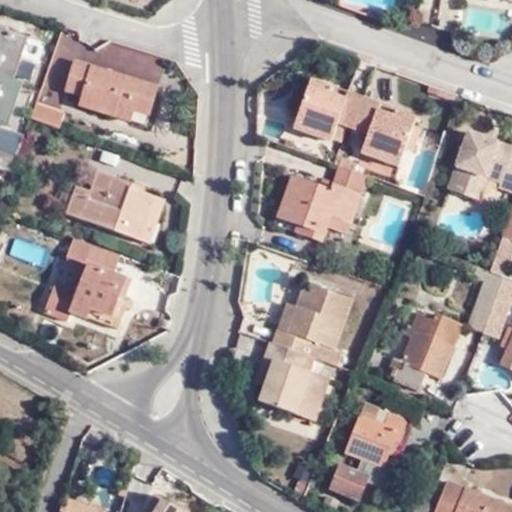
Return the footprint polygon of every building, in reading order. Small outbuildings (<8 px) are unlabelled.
[(0,127),(6,129),(21,85),(11,82),(26,40),(0,31),(0,127)] [(133,112),(148,117),(157,88),(73,61),(64,92),(81,98),(79,107),(130,123),(133,112)] [(385,152),(405,160),(409,150),(420,120),(399,111),(396,117),(382,111),(384,105),(386,102),(354,89),(352,93),(350,99),(335,93),(337,87),(316,79),(302,120),(322,128),(319,135),(336,141),(337,139),(342,123),(373,135),(366,153),(383,160),(385,152)] [(352,93),(337,87),(335,93),(350,99),(352,93)] [(465,97),(446,90),(443,97),(462,104),(465,97)] [(399,111),(384,105),(382,111),(396,117),(399,111)] [(65,117),(37,107),(31,121),(60,131),(65,117)] [(144,127),(148,117),(133,112),(130,123),(144,127)] [(299,127),(319,135),(322,128),(302,120),(299,127)] [(342,123),(337,139),(347,143),(353,127),(342,123)] [(427,131),(418,127),(409,150),(419,153),(427,131)] [(0,166),(13,171),(23,143),(0,134),(0,166)] [(511,149),(469,134),(449,189),(479,200),(487,179),(502,184),(500,189),(511,193),(511,155),(511,152),(511,149)] [(289,145),(298,148),(301,141),(292,138),(289,145)] [(402,167),(405,160),(385,152),(383,160),(402,167)] [(347,160),(344,166),(358,172),(360,165),(347,160)] [(307,226),(303,235),(321,242),(327,228),(331,217),(352,224),(370,177),(358,172),(344,166),(342,166),(331,190),(293,177),(278,216),(298,223),(307,226)] [(141,242),(156,200),(130,190),(131,185),(98,173),(90,193),(77,188),(67,216),(141,242)] [(164,203),(156,200),(141,242),(148,245),(164,203)] [(346,235),(352,224),(331,217),(327,228),(346,235)] [(295,231),(303,235),(307,226),(298,223),(295,231)] [(428,249),(433,236),(418,231),(414,244),(428,249)] [(114,268),(118,255),(120,250),(75,233),(68,252),(87,259),(77,285),(69,282),(56,277),(44,307),(68,316),(71,308),(88,314),(88,313),(92,305),(117,314),(132,275),(114,268)] [(87,259),(68,252),(66,257),(77,261),(69,282),(77,285),(87,259)] [(503,278),(494,274),(471,266),(468,276),(486,283),(477,306),(492,311),(503,278)] [(511,280),(503,278),(492,311),(485,330),(501,336),(511,305),(511,280)] [(272,362),(264,389),(258,404),(294,416),(313,423),(327,382),(309,376),(301,372),(306,357),(330,367),(352,303),(306,286),(297,310),(288,334),(279,332),(273,345),(270,345),(265,360),(272,362)] [(117,314),(92,305),(88,313),(118,324),(121,316),(117,314)] [(485,330),(492,311),(477,306),(467,334),(482,341),(485,330)] [(288,308),(279,332),(288,334),(297,310),(288,308)] [(445,342),(452,326),(433,317),(430,324),(414,318),(407,333),(404,332),(401,340),(405,341),(395,364),(397,365),(422,376),(435,381),(447,351),(436,346),(439,339),(445,342)] [(457,328),(452,326),(445,342),(451,345),(457,328)] [(511,330),(504,349),(509,351),(503,366),(511,369),(511,330)] [(389,362),(392,363),(395,364),(405,341),(401,340),(400,339),(389,362)] [(448,350),(451,345),(445,342),(439,339),(436,346),(447,351),(448,350)] [(335,352),(330,367),(338,369),(343,355),(335,352)] [(256,386),(264,389),(272,362),(265,360),(256,386)] [(392,376),(397,365),(395,364),(392,363),(387,374),(392,376)] [(415,392),(422,376),(397,365),(392,376),(390,381),(415,392)] [(420,429),(429,407),(398,394),(383,428),(376,425),(380,414),(366,408),(362,417),(361,419),(345,455),(360,461),(355,473),(339,467),(329,491),(357,504),(365,485),(382,492),(390,474),(382,471),(388,457),(392,449),(401,452),(412,425),(420,429)] [(396,459),(401,452),(392,449),(388,457),(396,459)] [(153,472),(132,465),(130,473),(151,479),(153,472)] [(511,511),(511,507),(447,480),(434,510),(438,511),(511,511)] [(191,511),(154,489),(140,511),(191,511)] [(65,500),(62,511),(103,511),(104,510),(65,500)]
